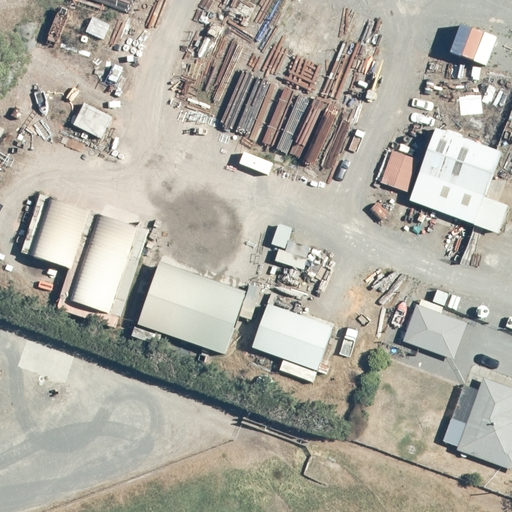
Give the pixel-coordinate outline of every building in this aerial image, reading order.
[(110,115),(80,102),(70,125),(100,138),(110,115)] [(479,196),(496,150),(430,126),(418,157),(417,161),(390,151),(378,182),(405,192),(403,199),(469,224),(494,233),(505,205),(479,196)] [(119,335),(152,234),(140,229),(101,216),(89,212),(50,198),(28,257),(67,271),(53,310),(119,335)] [(252,323),(258,309),(250,306),(252,302),(189,277),(165,267),(140,330),(134,344),(158,354),(164,340),(226,365),(245,320),(252,323)] [(464,322),(415,305),(402,342),(452,359),(464,322)] [(329,381),(334,364),(326,361),(336,331),(271,309),(256,353),(288,364),(284,376),(317,387),(320,378),(329,381)] [(442,441),(457,447),(456,449),(511,470),(511,390),(482,379),(464,426),(449,420),(442,441)]
